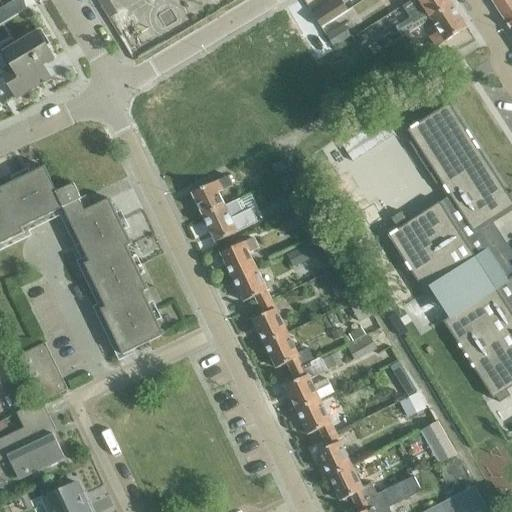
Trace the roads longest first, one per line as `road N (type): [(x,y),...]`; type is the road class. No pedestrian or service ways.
road 1 (residential): [(131,511),(85,419),(92,394),(221,330)]
road 2 (residential): [(221,330),(108,95)]
road 3 (residential): [(301,499),(221,330)]
road 4 (residential): [(108,95),(266,0)]
